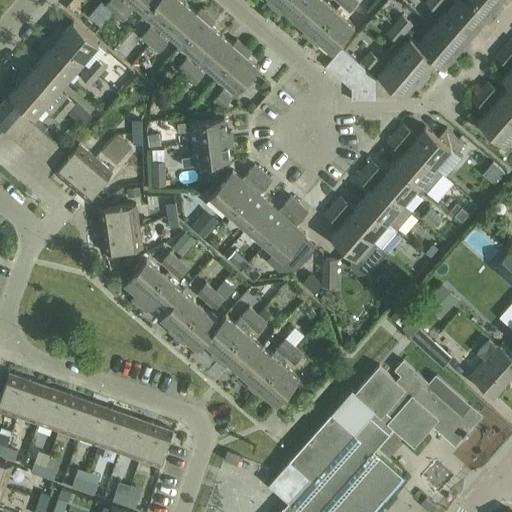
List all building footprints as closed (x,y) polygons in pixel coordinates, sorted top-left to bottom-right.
[(121,0),(107,0),(104,3),(113,11),(122,1),(121,0)] [(132,0),(145,11),(155,0),(132,0)] [(155,0),(145,11),(164,27),(186,2),(183,0),(155,0)] [(279,0),(273,7),(279,13),(284,8),(295,18),(310,0),(279,0)] [(326,0),(310,0),(295,18),(305,27),(301,32),(309,39),(336,8),(326,0)] [(342,0),(340,3),(349,11),(358,0),(342,0)] [(436,12),(443,3),(439,0),(425,0),(424,2),(436,12)] [(456,0),(449,8),(474,30),(484,18),(488,22),(494,15),(476,0),(456,0)] [(476,0),(494,15),(501,7),(497,4),(500,0),(476,0)] [(122,1),(113,11),(122,19),(131,9),(122,1)] [(186,2),(164,27),(182,43),(208,14),(201,8),(197,12),(186,2)] [(104,3),(93,16),(102,24),(113,11),(104,3)] [(336,8),(309,39),(316,45),(320,40),(331,50),(354,24),(336,8)] [(434,26),(463,52),(470,44),(465,40),(474,30),(449,8),(434,26)] [(401,13),(392,24),(405,34),(414,22),(401,13)] [(208,14),(182,43),(200,59),(222,34),(211,25),(215,20),(208,14)] [(59,27),(52,35),(82,61),(84,60),(89,65),(96,57),(98,58),(106,48),(99,42),(79,25),(73,20),(69,25),(63,31),(59,27)] [(398,42),(405,34),(392,24),(386,32),(398,42)] [(140,36),(149,44),(159,32),(150,25),(140,36)] [(418,44),(435,59),(443,66),(452,55),(457,59),(463,52),(434,26),(418,44)] [(159,32),(149,44),(158,52),(168,40),(159,32)] [(222,34),(200,59),(219,75),(244,46),(237,40),(233,44),(222,34)] [(41,57),(67,79),(82,61),(52,35),(46,42),(50,46),(41,57)] [(394,55),(424,82),(431,74),(426,70),(435,59),(418,44),(410,37),(394,55)] [(501,76),(509,83),(510,82),(511,83),(511,51),(504,45),(495,55),(509,67),(501,76)] [(244,46),(219,75),(237,92),(259,67),(248,57),(252,52),(244,46)] [(340,48),(326,65),(334,73),(349,55),(340,48)] [(361,59),(373,69),(381,60),(369,50),(361,59)] [(349,55),(334,73),(343,80),(357,63),(349,55)] [(418,89),(424,82),(394,55),(378,74),(404,96),(413,85),(418,89)] [(172,71),(182,80),(196,64),(186,56),(172,71)] [(21,71),(67,111),(75,102),(59,88),(67,79),(41,57),(32,68),(28,64),(21,71)] [(89,65),(88,66),(98,75),(107,65),(98,58),(96,57),(89,65)] [(357,63),(343,80),(351,87),(374,78),(357,63)] [(196,64),(186,76),(191,81),(195,85),(206,73),(204,72),(196,64)] [(91,83),(98,75),(88,66),(81,75),(91,83)] [(19,83),(0,104),(0,111),(11,121),(19,110),(20,111),(24,107),(35,116),(43,106),(59,120),(67,111),(21,71),(15,79),(19,83)] [(351,87),(351,100),(375,99),(374,78),(351,87)] [(480,88),(511,115),(511,83),(510,82),(509,83),(501,92),(487,80),(480,88)] [(504,141),(511,131),(511,115),(480,88),(472,97),(486,110),(478,119),(504,141)] [(223,89),(214,99),(223,107),(232,97),(223,89)] [(11,121),(4,130),(15,139),(31,121),(20,112),(20,111),(19,110),(11,121)] [(0,126),(4,130),(11,121),(0,111),(0,126)] [(192,129),(193,142),(232,137),(231,129),(226,130),(225,115),(178,121),(179,130),(192,129)] [(142,120),(132,120),(132,132),(142,132),(142,130),(142,120)] [(31,121),(15,139),(26,149),(42,131),(31,121)] [(435,166),(435,165),(451,147),(457,152),(465,144),(446,128),(439,136),(426,125),(417,136),(402,123),(394,132),(435,166)] [(42,131),(26,149),(37,158),(53,140),(42,131)] [(142,132),(132,132),(132,144),(142,143),(142,132)] [(401,154),(393,163),(424,189),(427,191),(443,172),(435,165),(435,166),(394,132),(386,142),(401,154)] [(159,133),(147,134),(148,147),(160,145),(159,133)] [(233,144),(232,137),(193,142),(195,155),(182,156),(183,165),(230,159),(228,144),(233,144)] [(53,140),(37,158),(48,168),(64,150),(53,140)] [(77,142),(53,170),(71,185),(94,156),(77,142)] [(94,156),(71,185),(88,199),(112,171),(94,156)] [(364,168),(403,202),(414,189),(420,194),(424,189),(393,163),(386,171),(372,159),(364,168)] [(151,160),(152,184),(166,184),(165,160),(151,160)] [(210,194),(228,210),(263,171),(254,163),(242,177),(232,169),(210,194)] [(412,210),(403,202),(364,168),(356,177),(370,189),(362,199),(388,220),(397,228),(412,210)] [(263,171),(228,210),(246,225),(268,201),(260,193),(272,179),(263,171)] [(138,185),(125,186),(126,196),(139,195),(138,185)] [(268,201),(246,225),(264,241),(299,202),(290,195),(277,209),(268,201)] [(333,204),(386,252),(387,250),(382,246),(397,228),(388,220),(362,199),(355,208),(340,195),(333,204)] [(165,202),(167,215),(177,213),(175,201),(165,202)] [(299,202),(264,241),(272,248),(265,256),(277,266),(296,267),(316,245),(304,235),(306,233),(295,224),(308,210),(299,202)] [(98,208),(101,230),(139,225),(136,203),(98,208)] [(495,204),(493,207),(493,210),(495,213),(498,214),(501,214),(503,213),(505,210),(505,207),(503,204),(501,203),(498,203),(495,204)] [(330,235),(350,252),(350,267),(358,273),(368,273),(386,252),(333,204),(325,213),(339,225),(330,235)] [(421,217),(433,227),(443,217),(430,206),(421,217)] [(206,210),(192,226),(204,237),(218,221),(206,210)] [(167,215),(169,227),(179,225),(177,213),(167,215)] [(142,246),(139,225),(101,230),(104,251),(142,246)] [(185,232),(177,241),(186,250),(195,241),(185,232)] [(227,256),(241,268),(248,260),(234,248),(227,256)] [(511,284),(511,251),(509,248),(492,268),(511,284)] [(161,260),(170,268),(179,258),(170,250),(161,260)] [(132,297),(139,304),(165,274),(146,257),(124,284),(135,294),(132,297)] [(179,258),(170,268),(178,276),(187,266),(179,258)] [(323,258),(321,284),(335,285),(336,259),(323,258)] [(165,274),(139,304),(147,311),(151,307),(160,316),(183,289),(165,274)] [(314,277),(306,286),(313,292),(321,284),(314,277)] [(183,289),(160,316),(171,325),(168,329),(175,335),(201,305),(205,300),(215,289),(206,281),(197,292),(198,294),(194,299),(183,289)] [(215,289),(205,300),(215,308),(224,297),(215,289)] [(438,289),(425,303),(440,317),(453,303),(438,289)] [(451,356),(417,326),(409,318),(413,314),(401,304),(390,316),(410,334),(409,336),(442,365),(451,356)] [(201,305),(175,335),(183,342),(186,338),(197,347),(219,320),(201,305)] [(219,320),(197,347),(198,348),(204,341),(214,349),(210,353),(217,359),(243,329),(258,312),(249,305),(235,322),(225,314),(220,320),(219,320)] [(243,329),(217,359),(225,366),(229,361),(239,371),(261,345),(244,330),(248,325),(257,332),(267,320),(258,312),(243,329)] [(322,318),(315,324),(322,331),(328,325),(322,318)] [(261,345),(239,371),(250,380),(246,384),(254,391),(280,360),(284,356),(294,344),(286,337),(271,353),(261,345)] [(511,378),(511,357),(497,344),(496,344),(488,337),(476,351),(484,358),(470,374),(493,394),(509,376),(511,378)] [(294,344),(284,356),(285,356),(293,363),(303,352),(294,344)] [(269,485),(288,502),(278,511),(366,511),(402,473),(374,449),(393,427),(414,445),(433,424),(455,444),(463,434),(465,436),(469,431),(466,429),(471,423),(463,415),(473,405),(472,404),(471,405),(437,374),(430,381),(404,359),(395,368),(402,374),(397,379),(379,364),(354,392),(353,391),(269,485)] [(280,360),(254,391),(261,397),(265,393),(276,402),(298,377),(280,361),(280,360)] [(0,393),(0,407),(17,414),(29,378),(8,371),(0,393)] [(29,378),(17,414),(37,421),(50,385),(29,378)] [(50,385),(37,421),(57,428),(70,392),(50,385)] [(70,392),(57,428),(78,435),(90,400),(70,392)] [(90,400),(78,435),(98,442),(110,407),(90,400)] [(110,407),(98,442),(118,450),(131,414),(110,407)] [(131,414),(118,450),(139,457),(151,421),(131,414)] [(151,421),(139,457),(160,464),(172,429),(151,421)] [(1,426),(0,428),(0,453),(2,454),(11,431),(12,430),(1,426)] [(16,449),(19,443),(18,433),(11,431),(2,454),(14,458),(17,449),(16,449)] [(227,450),(223,459),(236,464),(240,454),(227,450)] [(0,459),(0,483),(4,485),(11,464),(0,459)] [(31,471),(42,474),(45,465),(34,461),(31,471)] [(45,465),(42,474),(53,478),(57,469),(45,465)] [(72,485),(82,488),(85,479),(75,475),(72,485)] [(85,479),(82,488),(94,493),(97,483),(85,479)] [(61,487),(54,508),(63,511),(67,500),(69,500),(72,491),(61,487)] [(114,489),(111,498),(122,502),(125,493),(114,489)] [(41,491),(33,511),(44,511),(49,500),(50,494),(41,491)] [(125,493),(122,502),(133,506),(136,497),(125,493)] [(420,502),(431,511),(437,505),(426,495),(420,502)]
